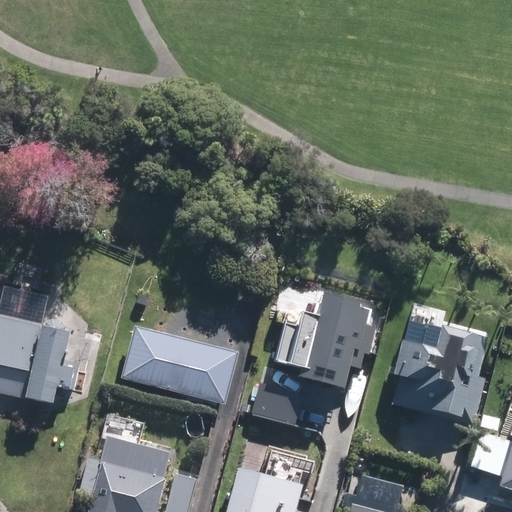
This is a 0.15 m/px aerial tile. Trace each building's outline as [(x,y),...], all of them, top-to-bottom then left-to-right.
[(291,372),(337,384),(342,362),(356,366),(360,349),(365,351),(372,324),(360,321),(364,306),(352,303),(353,298),(316,289),(311,310),(295,306),(291,321),(279,318),(270,356),(293,362),(291,372)] [(133,301),(143,303),(145,294),(135,292),(133,301)] [(38,325),(0,317),(0,378),(22,382),(19,398),(46,404),(50,387),(70,391),(76,362),(56,358),(62,330),(58,329),(58,325),(54,320),(45,318),(39,321),(38,325)] [(388,402),(469,423),(481,374),(474,373),(484,333),(435,320),(428,344),(397,336),(388,371),(395,372),(388,402)] [(232,352),(127,327),(115,380),(219,405),(232,352)] [(291,421),(297,396),(293,388),(254,379),(246,412),(291,421)] [(511,423),(492,483),(511,488),(511,423)] [(155,511),(170,450),(107,435),(101,460),(88,457),(80,491),(90,494),(85,511),(155,511)] [(290,500),(294,483),(234,467),(229,484),(227,484),(219,511),(289,511),(292,500),(290,500)] [(187,511),(196,478),(175,473),(165,511),(187,511)] [(386,511),(347,501),(344,511),(340,511),(386,511)]
